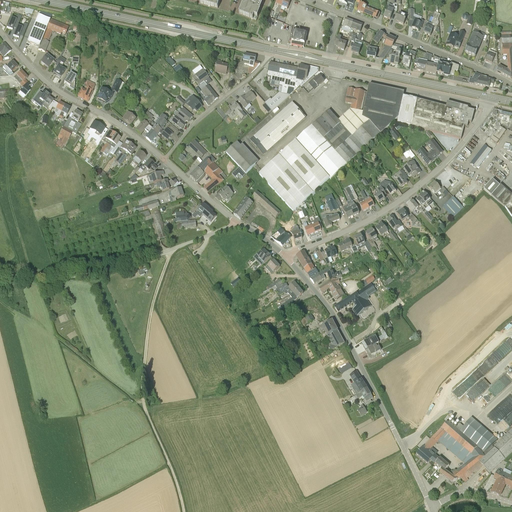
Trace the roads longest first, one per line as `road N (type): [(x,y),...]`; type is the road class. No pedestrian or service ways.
road 1 (unclassified): [(430,507),(342,329),(285,256)]
road 2 (residential): [(285,256),(405,196),(458,149),(490,97)]
road 3 (unclassified): [(0,274),(92,273),(237,223)]
road 4 (primary): [(271,49),(40,0)]
road 5 (track): [(168,464),(146,415),(142,378),(151,308),(170,249)]
road 6 (unclassified): [(511,85),(307,0)]
road 7 (unclassified): [(0,32),(51,86),(163,159)]
road 8 (track): [(0,300),(144,408)]
road 9 (primary): [(490,97),(317,60)]
road 10 (residential): [(163,159),(271,49)]
